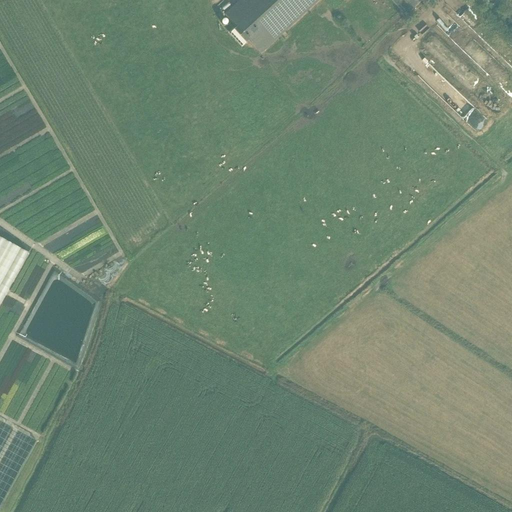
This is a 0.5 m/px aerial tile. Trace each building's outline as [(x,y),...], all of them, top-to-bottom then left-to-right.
[(240,0),(224,15),(233,24),(260,54),(319,0),(240,0)] [(389,0),(405,17),(423,0),(389,0)] [(465,43),(472,38),(463,27),(456,32),(465,43)] [(481,126),(484,133),(496,126),(492,120),(481,126)] [(0,506),(36,442),(0,421),(0,305),(28,254),(0,238),(0,506)]
